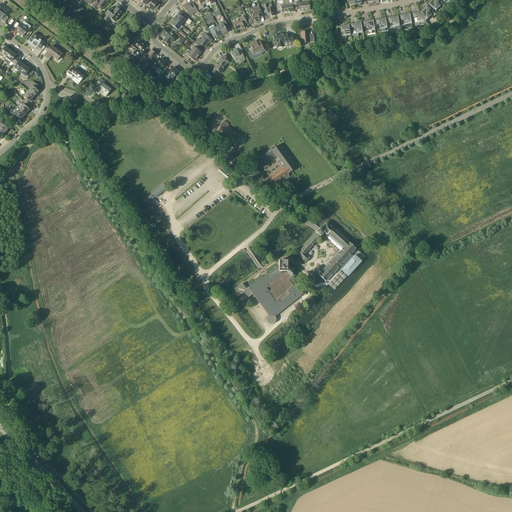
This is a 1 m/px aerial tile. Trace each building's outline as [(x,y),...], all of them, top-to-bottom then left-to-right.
[(108,2),(106,0),(100,0),(98,3),(96,1),(91,6),(96,10),(98,7),(101,10),(108,2)] [(152,1),(148,6),(147,8),(149,10),(150,9),(152,11),(153,9),(155,11),(160,5),(158,3),(159,2),(156,0),(152,0),(152,1)] [(206,4),(204,0),(197,0),(198,2),(196,3),(199,10),(203,8),(204,7),(203,5),(206,4)] [(285,0),(282,0),(282,1),(279,1),(280,4),(276,5),(277,12),(281,11),(282,13),(287,13),(285,0)] [(291,0),(285,0),(287,13),(293,12),(293,10),(297,10),(296,2),(292,3),(291,0)] [(434,0),(432,0),(429,4),(436,11),(440,7),(442,10),(445,6),(440,0),(437,3),(434,0)] [(308,2),(300,3),(299,1),(296,2),(297,10),(300,9),(300,11),(310,10),(309,10),(308,2)] [(192,3),(190,5),(189,3),(183,7),(190,16),(195,12),(195,13),(198,11),(192,3)] [(274,16),(271,3),(262,5),(264,13),(267,13),(268,18),(274,16)] [(1,20),(5,15),(5,16),(9,11),(0,4),(0,19),(1,20)] [(262,16),(261,13),(259,7),(252,9),(254,14),(250,15),(254,23),(260,21),(259,17),(262,16)] [(122,12),(116,8),(114,11),(111,8),(105,15),(107,16),(104,19),(108,22),(110,19),(114,22),(122,12)] [(425,8),(421,12),(426,21),(431,16),(433,18),(437,15),(431,9),(429,11),(425,8)] [(414,18),(415,26),(420,25),(420,22),(426,21),(421,12),(416,13),(417,18),(414,18)] [(189,19),(184,15),(182,17),(178,14),(177,16),(176,15),(174,19),(181,25),(183,22),(184,23),(186,23),(189,20),(189,19)] [(401,20),(403,28),(408,27),(407,24),(412,24),(410,14),(404,15),(405,20),(401,20)] [(243,25),(247,23),(243,16),(239,18),(240,20),(232,23),(236,31),(244,27),(243,25)] [(389,23),(391,30),(396,30),(395,27),(400,26),(398,16),(391,17),(392,22),(389,23)] [(386,18),(379,19),(380,24),(377,25),(378,33),(388,31),(386,18)] [(181,25),(174,19),(171,22),(172,22),(170,24),(174,27),(172,30),(174,31),(177,34),(184,39),(187,36),(180,30),(180,28),(179,28),(181,25)] [(376,33),(376,30),(374,20),(367,22),(368,27),(365,27),(366,35),(371,34),(376,33)] [(225,28),(227,26),(228,26),(225,21),(219,23),(221,25),(218,27),(222,35),(227,32),(225,28)] [(32,30),(30,28),(29,29),(27,27),(21,23),(16,29),(19,31),(18,33),(23,37),(25,34),(26,34),(28,35),(32,30)] [(356,29),(352,29),(353,30),(354,36),(354,37),(359,36),(358,33),(363,33),(361,23),(355,24),(356,29)] [(218,27),(215,28),(214,26),(213,25),(208,28),(213,38),(215,38),(215,37),(216,36),(217,38),(222,35),(218,27)] [(349,25),(342,26),(343,31),(340,31),(342,40),(347,39),(346,36),(351,35),(350,30),(349,25)] [(166,28),(161,34),(166,38),(164,41),(169,45),(171,42),(172,43),(177,37),(172,33),(171,32),(166,28)] [(308,35),(308,32),(301,32),(302,44),(314,42),(313,34),(313,36),(309,36),(308,35)] [(40,40),(42,39),(35,33),(31,38),(27,43),(34,48),(35,46),(39,49),(41,48),(43,50),(47,45),(44,43),(42,45),(40,43),(41,41),(40,40)] [(278,35),(274,36),(275,44),(277,44),(277,48),(283,47),(283,43),(293,42),(292,36),(287,36),(287,34),(281,35),(281,34),(278,34),(278,35)] [(211,40),(212,41),(212,40),(205,35),(200,40),(198,39),(195,44),(199,47),(200,48),(202,45),(205,47),(211,40)] [(142,49),(145,45),(139,41),(135,46),(133,44),(128,49),(134,54),(137,50),(139,52),(140,52),(140,53),(141,54),(142,54),(144,51),(144,50),(142,49)] [(260,42),(257,43),(255,43),(255,42),(250,45),(251,48),(250,49),(251,50),(249,51),(248,53),(251,59),(252,59),(255,58),(255,57),(254,53),(259,51),(260,53),(265,50),(260,42)] [(199,47),(195,44),(194,43),(191,47),(191,49),(192,50),(191,52),(198,57),(199,56),(201,54),(200,53),(201,53),(197,49),(199,47)] [(51,46),(50,48),(47,46),(44,50),(47,52),(44,56),(49,60),(52,56),(57,61),(62,54),(51,46)] [(10,51),(5,47),(3,50),(0,48),(0,55),(1,57),(3,55),(6,58),(10,51)] [(239,63),(245,59),(242,53),(239,55),(236,49),(230,52),(235,61),(238,60),(239,63)] [(157,55),(151,50),(147,56),(145,54),(142,57),(139,61),(143,64),(143,63),(147,67),(157,55)] [(11,62),(14,64),(18,58),(15,57),(16,55),(10,51),(6,58),(3,61),(8,65),(11,62)] [(191,52),(189,54),(188,53),(187,53),(183,57),(188,61),(190,58),(194,61),(195,61),(197,59),(197,58),(198,57),(191,52)] [(227,64),(229,63),(225,55),(221,58),(219,60),(220,60),(214,69),(221,74),(225,70),(223,69),(227,64)] [(19,72),(24,66),(21,63),(22,62),(18,58),(14,64),(11,66),(19,72)] [(167,63),(162,59),(160,61),(157,59),(152,66),(157,70),(158,68),(161,70),(167,63)] [(30,77),(33,74),(29,71),(30,70),(24,66),(19,72),(22,75),(21,76),(26,80),(29,76),(30,77)] [(81,75),(74,69),(74,70),(71,68),(66,74),(73,79),(72,80),(78,85),(82,79),(80,77),(81,75)] [(178,72),(174,68),(173,68),(169,72),(167,70),(163,75),(166,77),(167,75),(170,77),(169,79),(171,81),(175,77),(176,78),(177,78),(180,75),(180,74),(178,73),(178,72)] [(96,92),(99,94),(100,93),(106,97),(111,90),(105,85),(106,83),(100,78),(96,84),(99,87),(98,88),(99,88),(96,92)] [(28,91),(34,97),(39,92),(36,89),(38,87),(33,83),(29,87),(31,88),(28,91)] [(34,97),(28,91),(23,96),(26,98),(24,101),(29,105),(33,101),(32,100),(34,97)] [(16,107),(25,115),(29,110),(27,108),(29,105),(24,101),(22,103),(21,102),(16,107)] [(25,115),(16,107),(14,110),(15,111),(11,116),(16,120),(18,118),(20,120),(25,115)] [(5,127),(7,124),(1,120),(0,122),(0,131),(3,134),(5,132),(8,129),(5,127)] [(215,133),(220,136),(220,137),(220,136),(224,140),(225,140),(231,145),(230,145),(231,145),(239,136),(238,135),(238,136),(232,131),(232,130),(232,131),(227,127),(229,125),(229,124),(227,127),(223,123),(215,133)] [(279,145),(253,164),(256,169),(275,155),(284,168),(265,181),(269,187),(278,181),(280,184),(291,177),(288,174),(296,168),(295,166),(279,145)] [(151,194),(155,198),(167,188),(164,184),(151,194)] [(356,248),(331,227),(326,223),(321,229),(320,228),(319,229),(318,230),(316,232),(317,233),(309,241),(302,249),(297,254),(302,258),(305,262),(309,258),(305,254),(323,235),(325,233),(343,249),(322,271),(318,267),(314,271),(326,282),(356,248)] [(234,289),(235,290),(240,296),(245,293),(248,298),(253,294),(268,316),(267,317),(267,318),(266,319),(266,320),(266,321),(267,321),(267,322),(267,323),(268,323),(268,324),(269,324),(270,324),(271,325),(272,325),(272,324),(273,324),(274,324),(274,323),(275,323),(275,322),(276,322),(276,321),(276,320),(276,319),(276,318),(275,317),(306,293),(294,280),(295,279),(294,277),(295,276),(293,274),(294,274),(293,272),(292,271),(291,271),(289,269),(287,268),(287,261),(279,261),(279,265),(248,287),(246,289),(242,284),(236,288),(234,289)]
